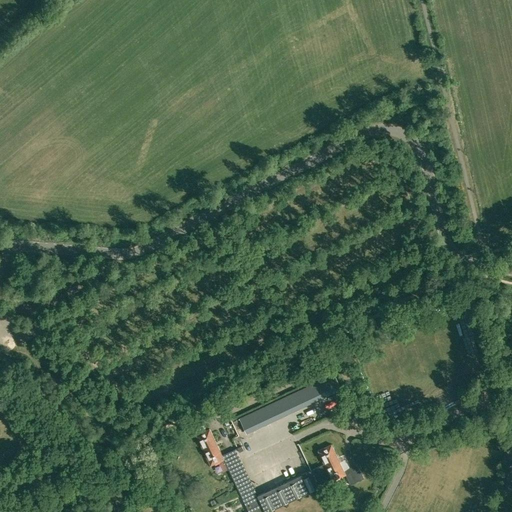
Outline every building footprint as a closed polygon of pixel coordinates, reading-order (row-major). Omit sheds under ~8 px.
[(278,400),(272,403),(278,414),(284,411),(278,400)] [(313,413),(294,421),(297,428),(315,420),(313,413)] [(225,459),(223,455),(210,428),(196,435),(211,466),(224,460),(225,459)] [(345,471),(340,461),(332,444),(318,451),(324,464),(326,468),(333,482),(346,476),(350,485),(364,478),(358,465),(345,471)] [(259,496),(236,449),(223,455),(225,459),(224,460),(248,511),(264,511),(265,511),(269,511),(271,511),(272,511),(274,511),(275,509),(284,505),(288,506),(289,503),(297,499),(301,500),(302,496),(311,492),(314,494),(315,490),(320,488),(314,475),(326,468),(324,464),(259,496)] [(343,459),(348,468),(353,465),(349,456),(343,459)]
